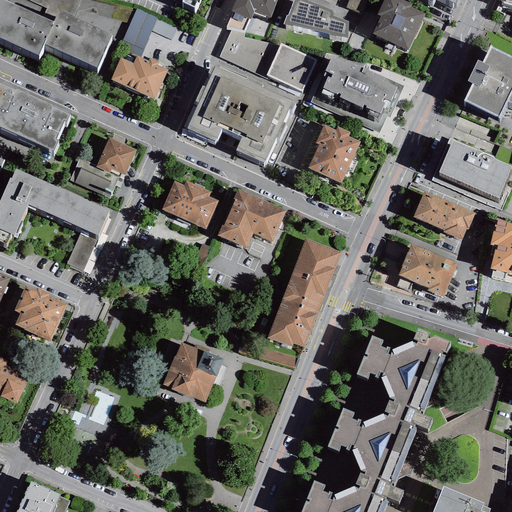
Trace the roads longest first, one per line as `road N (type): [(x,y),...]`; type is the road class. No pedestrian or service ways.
road 1 (secondary): [(480,0),(369,234)]
road 2 (secondary): [(345,289),(255,511)]
road 3 (residential): [(369,234),(162,141)]
road 4 (residential): [(162,141),(0,68)]
road 5 (residential): [(90,301),(162,141)]
road 6 (residential): [(345,289),(511,340)]
road 7 (residential): [(19,458),(90,301)]
road 8 (residential): [(162,141),(226,0)]
road 9 (residential): [(19,458),(142,511)]
